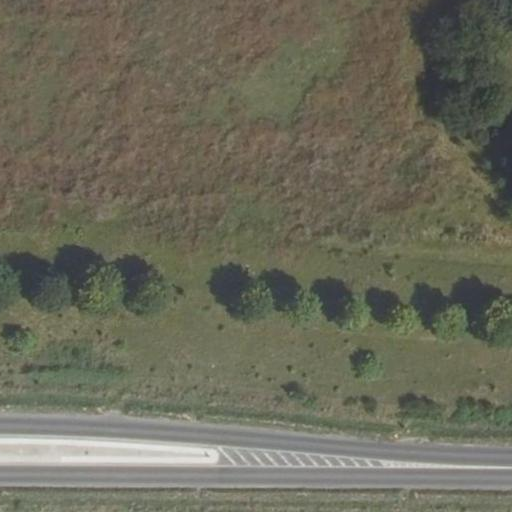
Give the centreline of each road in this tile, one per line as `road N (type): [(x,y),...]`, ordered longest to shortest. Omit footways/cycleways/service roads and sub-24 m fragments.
road 1 (primary): [(444,467),(215,436),(0,426)]
road 2 (primary): [(0,474),(444,467)]
